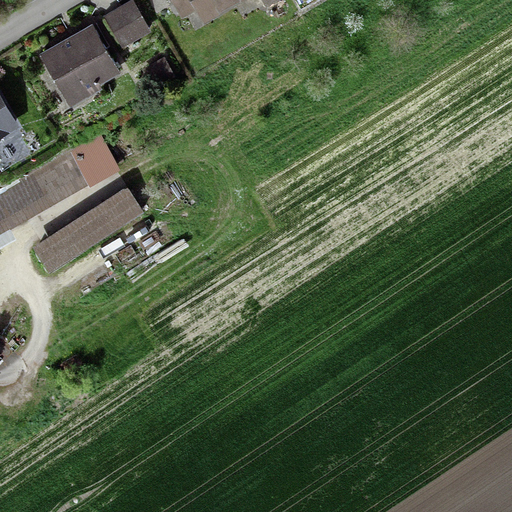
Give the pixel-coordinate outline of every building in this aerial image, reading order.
[(176,0),(183,11),(196,3),(204,16),(231,0),(176,0)] [(107,16),(122,42),(147,28),(132,2),(107,16)] [(116,70),(91,26),(43,53),(68,97),(116,70)] [(164,59),(146,69),(155,84),(173,74),(164,59)] [(0,139),(1,139),(4,129),(14,123),(0,100),(0,139)] [(0,230),(114,167),(96,133),(0,188),(0,230)] [(142,210),(130,192),(38,251),(50,270),(142,210)]
